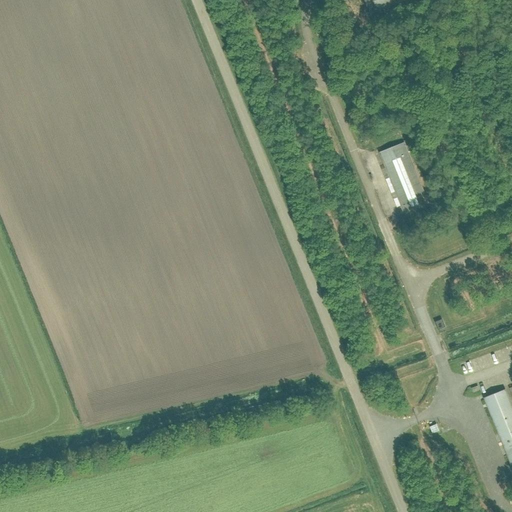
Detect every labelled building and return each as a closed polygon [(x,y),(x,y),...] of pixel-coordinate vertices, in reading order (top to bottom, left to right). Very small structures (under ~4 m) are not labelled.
[(364,0),(371,14),(406,0),(364,0)] [(441,139),(436,141),(440,152),(446,150),(441,139)] [(404,143),(381,153),(405,213),(428,203),(404,143)] [(442,320),(436,322),(439,329),(445,327),(442,320)] [(511,408),(505,390),(485,398),(511,464),(511,463),(511,408)]
